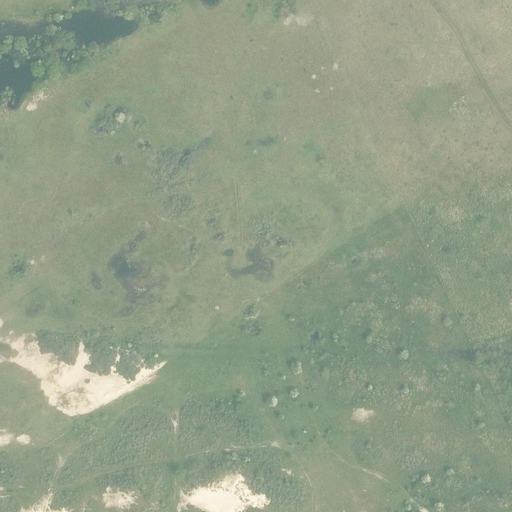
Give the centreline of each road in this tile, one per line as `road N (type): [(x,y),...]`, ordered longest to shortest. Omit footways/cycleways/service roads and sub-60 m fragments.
road 1 (track): [(432,511),(393,484),(295,450),(265,425),(244,390),(241,366),(275,327),(272,308),(235,271),(242,234),(228,93),(191,0)]
road 2 (track): [(0,223),(18,190),(25,138),(40,108),(178,31),(192,1)]
road 3 (track): [(51,511),(57,438),(39,398),(0,364)]
